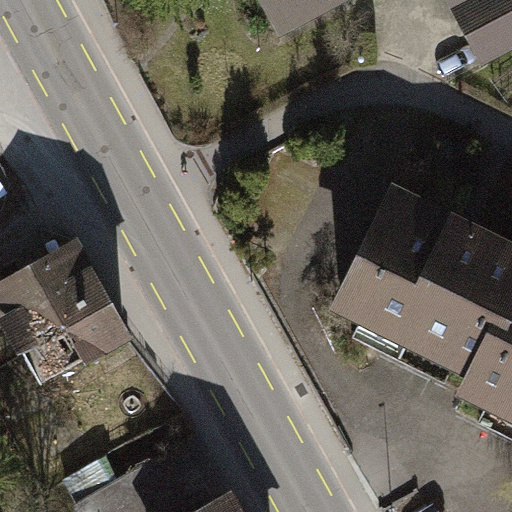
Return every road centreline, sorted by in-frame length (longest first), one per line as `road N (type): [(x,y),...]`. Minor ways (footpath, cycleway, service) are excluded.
road 1 (residential): [(141,207),(354,90),(427,91),(511,132)]
road 2 (secondary): [(141,207),(310,511)]
road 3 (secondary): [(29,0),(141,207)]
